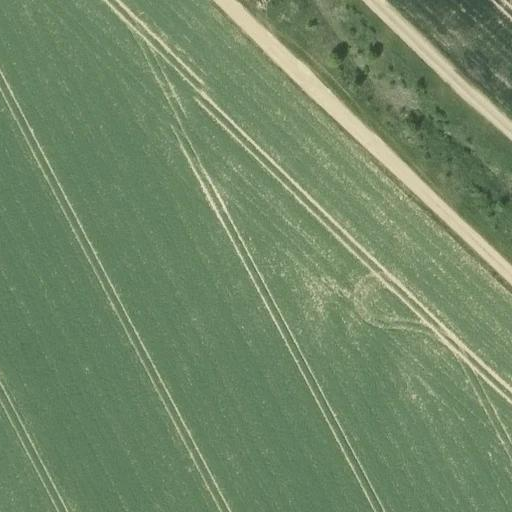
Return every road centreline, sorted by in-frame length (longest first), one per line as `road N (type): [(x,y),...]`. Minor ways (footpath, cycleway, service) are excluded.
road 1 (track): [(232,0),(511,268)]
road 2 (track): [(373,0),(511,134)]
